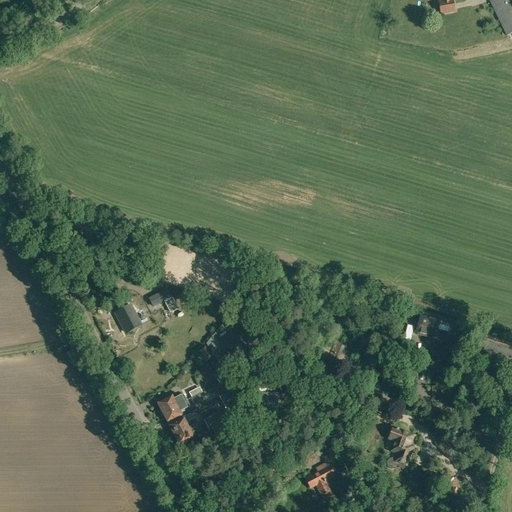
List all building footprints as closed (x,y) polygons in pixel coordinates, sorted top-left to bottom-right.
[(440,0),(441,1),(438,2),(440,15),(455,12),(453,0),(440,0)] [(511,0),(490,0),(507,36),(511,33),(511,0)] [(167,289),(150,298),(153,305),(164,299),(171,311),(179,307),(172,295),(171,296),(167,289)] [(141,325),(130,305),(115,313),(126,333),(141,325)] [(333,324),(346,328),(348,319),(336,316),(335,317),(326,314),(324,321),(334,323),(333,324)] [(419,317),(416,333),(431,336),(436,338),(438,330),(448,332),(449,326),(440,324),(440,322),(434,320),(419,317)] [(315,321),(315,323),(310,322),(309,326),(313,327),(313,330),(327,334),(329,325),(315,321)] [(234,348),(237,352),(248,345),(237,329),(229,334),(222,325),(214,335),(222,349),(227,345),(231,350),(234,348)] [(365,339),(371,340),(370,344),(377,346),(381,332),(370,327),(365,339)] [(478,349),(479,349),(480,347),(510,357),(511,350),(511,346),(481,337),(478,349)] [(333,349),(328,359),(328,361),(340,366),(346,353),(348,354),(352,345),(337,339),(333,349)] [(328,359),(333,349),(322,344),(321,346),(319,345),(315,353),(328,359)] [(71,364),(81,359),(80,356),(83,355),(79,347),(75,348),(66,353),(71,364)] [(206,359),(209,357),(212,355),(206,347),(200,351),(202,354),(206,359)] [(216,349),(211,352),(223,369),(228,366),(216,349)] [(219,398),(233,390),(227,379),(213,386),(219,398)] [(259,392),(258,392),(256,411),(277,412),(278,394),(274,393),(275,390),(276,390),(277,382),(258,381),(257,388),(260,388),(259,392)] [(439,386),(431,387),(432,398),(440,398),(439,386)] [(189,393),(192,397),(202,393),(200,387),(189,393)] [(233,390),(219,398),(226,409),(240,402),(233,390)] [(158,403),(163,412),(187,400),(184,394),(181,395),(173,399),(172,396),(158,403)] [(377,404),(373,411),(387,419),(396,404),(385,398),(380,405),(377,404)] [(180,412),(187,408),(190,407),(187,400),(163,412),(168,422),(181,415),(180,412)] [(232,421),(226,409),(218,413),(203,420),(210,432),(224,425),(232,421)] [(311,416),(305,417),(309,426),(314,425),(311,416)] [(199,417),(196,418),(195,418),(186,423),(184,419),(170,426),(175,435),(198,423),(201,421),(199,417)] [(198,423),(175,435),(180,445),(194,437),(191,433),(201,428),(198,423)] [(391,428),(388,439),(392,440),(396,442),(392,451),(399,454),(397,459),(397,461),(406,464),(412,447),(409,446),(411,441),(413,436),(406,433),(396,430),(391,428)] [(334,442),(330,444),(325,446),(327,451),(326,451),(330,458),(341,453),(338,445),(336,446),(334,442)] [(311,488),(316,485),(324,500),(332,496),(324,481),(334,475),(328,463),(317,469),(319,472),(306,479),(311,488)] [(217,469),(208,474),(213,483),(222,478),(223,480),(224,479),(225,481),(233,477),(229,470),(227,471),(225,468),(220,471),(221,472),(219,473),(217,469)]
